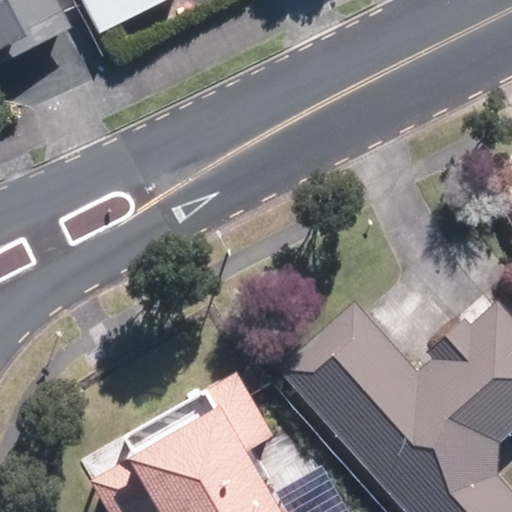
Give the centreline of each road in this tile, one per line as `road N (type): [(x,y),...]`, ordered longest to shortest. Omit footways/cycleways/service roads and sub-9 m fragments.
road 1 (residential): [(511,7),(213,160)]
road 2 (residential): [(213,160),(118,237),(0,306)]
road 3 (residential): [(0,218),(85,187),(213,160)]
